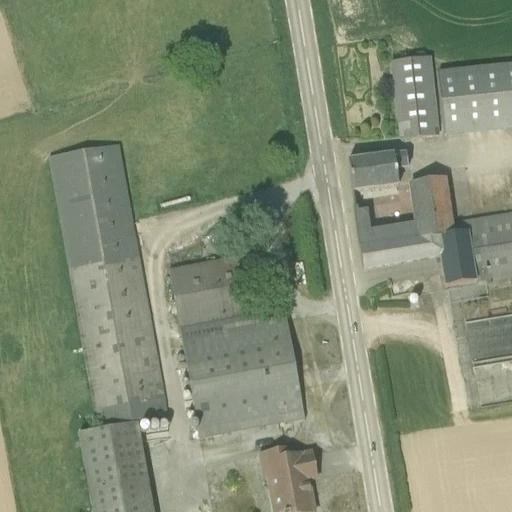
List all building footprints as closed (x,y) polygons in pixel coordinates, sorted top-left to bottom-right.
[(400,142),(438,137),(428,59),(391,63),(400,142)] [(443,137),(511,129),(511,66),(436,75),(443,137)] [(41,162),(93,403),(161,388),(109,147),(41,162)] [(395,171),(406,169),(405,155),(346,163),(349,178),(348,178),(351,194),(397,187),(395,171)] [(362,271),(440,260),(445,287),(475,283),(511,276),(511,215),(451,225),(444,180),(410,185),(416,225),(370,232),(367,211),(357,213),(356,209),(352,210),(357,250),(359,249),(362,271)] [(249,256),(168,270),(198,440),(299,422),(280,316),(260,319),(249,256)] [(511,313),(468,319),(473,358),(511,352),(511,313)] [(160,511),(149,430),(89,439),(98,511),(160,511)] [(316,511),(306,441),(261,448),(270,511),(316,511)]
